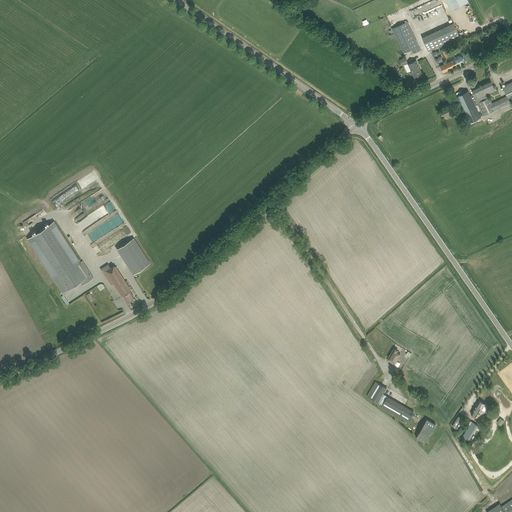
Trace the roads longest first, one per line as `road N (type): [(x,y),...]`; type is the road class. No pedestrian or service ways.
road 1 (tertiary): [(0,379),(149,304),(271,199)]
road 2 (unclassified): [(511,343),(358,124)]
road 3 (unclassified): [(358,124),(177,0)]
road 4 (unclassified): [(382,370),(271,199)]
road 5 (tertiary): [(358,124),(511,48)]
